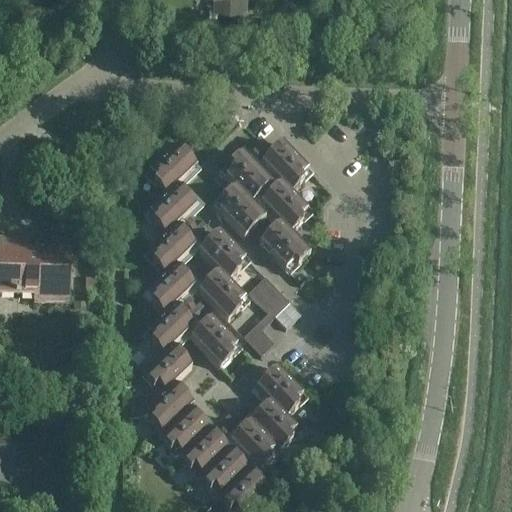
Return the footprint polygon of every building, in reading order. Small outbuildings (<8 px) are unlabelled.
[(217,0),(217,8),(223,9),(244,10),(244,0),(217,0)] [(281,148),(261,167),(279,187),(291,198),(311,179),(281,148)] [(144,179),(164,199),(175,189),(176,190),(196,171),(175,149),(144,179)] [(242,157),(223,175),(221,177),(234,192),(236,190),(251,206),(270,187),(256,172),(242,157)] [(259,206),(279,228),(290,238),(310,219),(291,198),(279,187),(259,206)] [(144,219),(163,239),(174,229),(176,230),(196,211),(176,190),(175,189),(164,199),(144,219)] [(265,221),(251,206),(236,190),(234,192),(214,211),(244,241),(265,221)] [(309,258),(290,238),(279,228),(259,247),(288,278),(309,258)] [(195,251),(176,230),(174,229),(163,239),(142,259),(163,280),(174,269),(175,270),(195,251)] [(198,256),(217,277),(218,276),(228,286),(248,267),(219,236),(198,256)] [(66,306),(68,255),(50,254),(50,262),(26,261),(27,244),(0,243),(0,295),(35,297),(35,305),(66,306)] [(143,299),(162,319),(172,310),(173,311),(194,290),(175,270),(174,269),(163,280),(143,299)] [(248,306),(228,286),(218,276),(217,277),(197,296),(226,327),(248,306)] [(285,334),(300,320),(264,283),(248,298),(268,319),(242,343),(260,361),(273,349),(260,336),(274,322),(285,334)] [(193,330),(173,311),(172,310),(162,319),(142,339),(162,360),(170,351),(171,352),(193,330)] [(218,373),(223,368),(239,353),(210,322),(189,342),(218,373)] [(140,380),(159,400),(172,388),(173,390),(191,372),(171,352),(170,351),(162,360),(140,380)] [(286,423),(306,403),(276,373),(255,393),(268,407),(285,423),(286,423)] [(141,418),(161,439),(187,413),(188,414),(193,410),(173,390),(172,388),(159,400),(141,418)] [(268,407),(249,426),(278,457),(299,437),(286,423),(285,423),(268,407)] [(156,443),(176,464),(207,433),(188,414),(187,413),(161,439),(156,443)] [(249,426),(228,446),(258,477),(278,457),(249,426)] [(176,464),(196,484),(227,454),(207,433),(176,464)] [(12,472),(12,441),(0,440),(0,488),(11,488),(11,472),(12,472)] [(196,484),(216,505),(247,474),(227,454),(196,484)] [(249,511),(267,495),(247,474),(216,505),(223,511),(249,511)]
